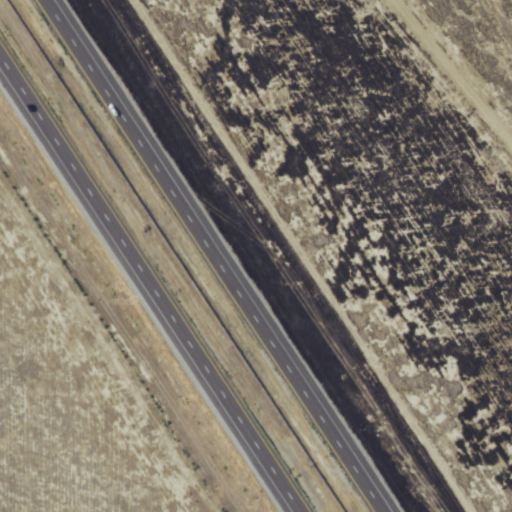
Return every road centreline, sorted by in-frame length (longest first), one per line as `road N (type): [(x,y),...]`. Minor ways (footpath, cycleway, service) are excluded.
road 1 (motorway): [(388,511),(52,0)]
road 2 (motorway): [(0,45),(308,511)]
road 3 (residential): [(511,177),(365,0)]
